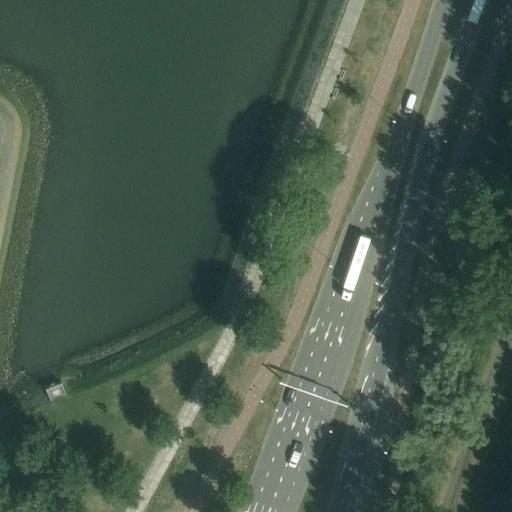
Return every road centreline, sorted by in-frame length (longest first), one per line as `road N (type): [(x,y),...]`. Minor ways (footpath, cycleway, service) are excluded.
road 1 (secondary): [(438,0),(334,335),(269,511)]
road 2 (secondary): [(341,511),(479,0)]
